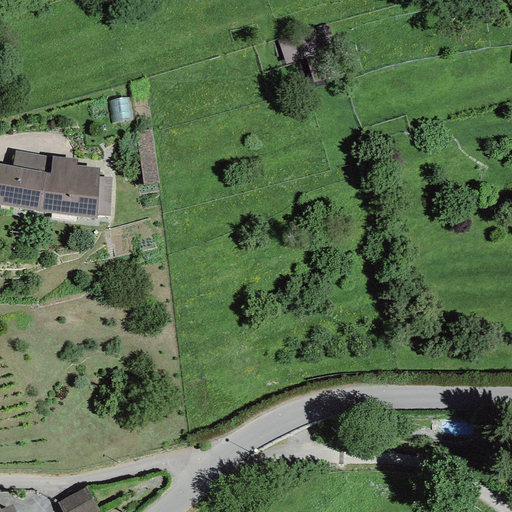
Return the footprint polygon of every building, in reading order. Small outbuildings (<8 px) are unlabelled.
[(327,27),(279,42),(286,62),(334,47),(327,27)] [(135,130),(143,185),(158,183),(151,128),(135,130)] [(0,163),(0,205),(96,219),(96,216),(98,176),(98,168),(76,166),(76,159),(51,156),(51,158),(15,151),(12,166),(0,163)] [(98,176),(96,216),(110,217),(112,177),(98,176)] [(95,511),(85,492),(59,505),(63,511),(95,511)]
